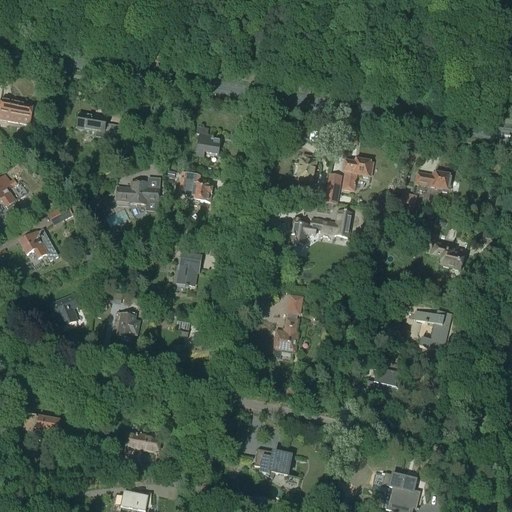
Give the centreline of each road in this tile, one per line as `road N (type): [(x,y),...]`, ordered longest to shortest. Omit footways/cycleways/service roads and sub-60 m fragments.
road 1 (secondary): [(511,136),(0,51)]
road 2 (residential): [(214,398),(260,120)]
road 3 (residential): [(470,457),(214,398)]
road 4 (residential): [(214,398),(30,366)]
road 5 (residential): [(478,415),(511,269)]
road 6 (track): [(492,133),(496,0)]
